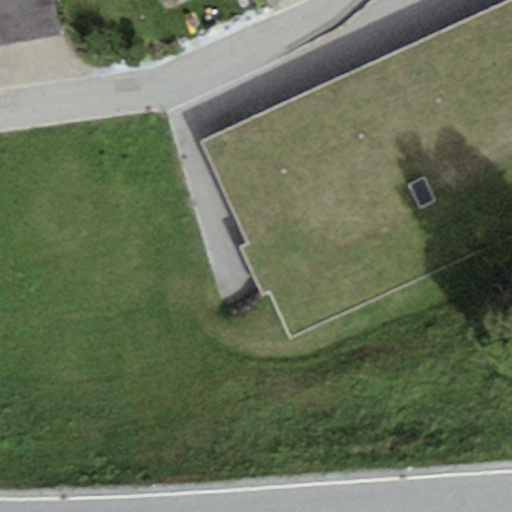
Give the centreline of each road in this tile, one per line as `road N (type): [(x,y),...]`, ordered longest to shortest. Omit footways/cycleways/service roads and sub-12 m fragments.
road 1 (track): [(0,121),(248,65),(331,28),(358,0)]
road 2 (tertiary): [(511,497),(287,511)]
